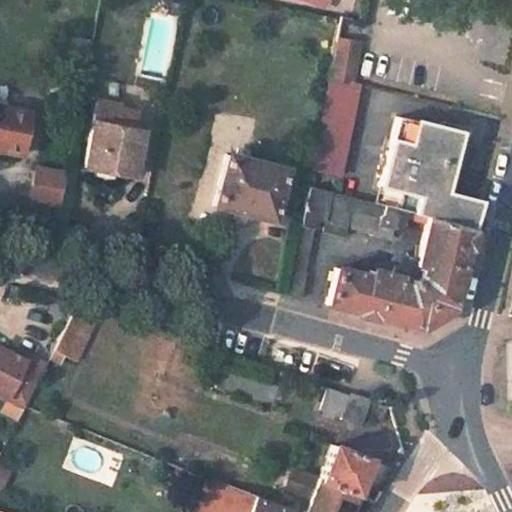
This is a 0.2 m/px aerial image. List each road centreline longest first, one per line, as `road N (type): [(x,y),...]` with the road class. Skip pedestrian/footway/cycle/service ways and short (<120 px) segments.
road 1 (tertiary): [(0,250),(463,369)]
road 2 (tertiary): [(463,369),(511,184)]
